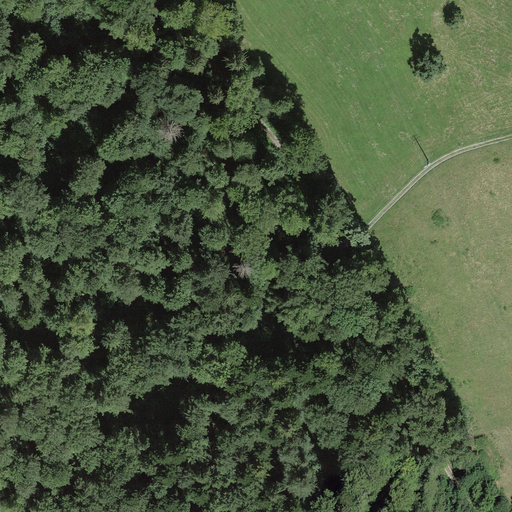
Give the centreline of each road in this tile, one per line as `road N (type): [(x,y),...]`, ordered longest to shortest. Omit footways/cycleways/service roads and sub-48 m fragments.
road 1 (track): [(474,511),(303,196),(166,0)]
road 2 (track): [(207,511),(215,398),(210,324),(189,159),(147,0)]
road 3 (track): [(336,252),(435,162),(511,138)]
